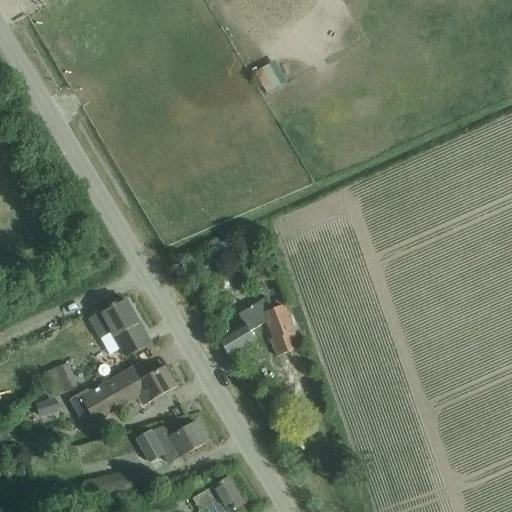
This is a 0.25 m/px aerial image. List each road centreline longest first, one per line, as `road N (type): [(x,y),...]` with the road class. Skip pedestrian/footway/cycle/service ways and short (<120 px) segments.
road 1 (unclassified): [(144,272),(0,32)]
road 2 (unclassified): [(288,511),(144,272)]
road 3 (unclassified): [(0,339),(144,272)]
